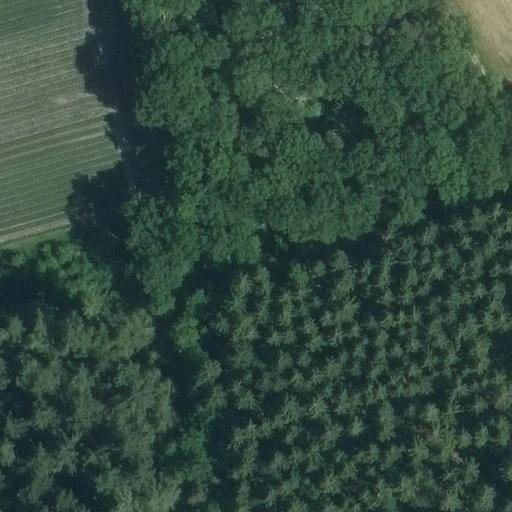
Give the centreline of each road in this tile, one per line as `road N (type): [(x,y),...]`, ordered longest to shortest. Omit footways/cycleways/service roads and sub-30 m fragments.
road 1 (track): [(0,242),(511,97)]
road 2 (track): [(161,283),(210,511)]
